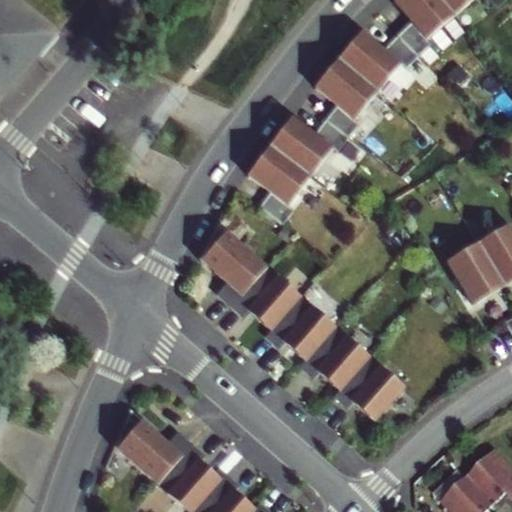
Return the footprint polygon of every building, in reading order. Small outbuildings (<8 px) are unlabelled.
[(0,0),(0,87),(16,69),(17,70),(27,59),(25,57),(46,33),(22,12),(23,10),(10,0),(0,0)] [(443,0),(396,0),(390,5),(409,29),(399,38),(413,52),(456,17),(443,0)] [(443,0),(456,17),(478,0),(443,0)] [(386,50),(364,32),(339,57),(378,89),(413,52),(398,37),(386,50)] [(339,57),(316,89),(336,108),(327,121),(343,134),(378,89),(339,57)] [(316,134),(292,119),(271,145),(312,175),(343,134),(327,121),(316,134)] [(271,145),(248,177),(271,194),(262,207),(278,220),(312,175),(271,145)] [(511,220),(491,232),(511,269),(511,220)] [(256,258),(220,228),(194,259),(229,291),(232,286),(256,258)] [(511,269),(491,232),(461,249),(485,292),(511,277),(511,269)] [(295,293),(256,258),(232,286),(245,297),(241,303),(267,323),(295,293)] [(332,322),(295,293),(267,323),(284,338),(281,342),(300,359),(302,356),(332,322)] [(368,354),(332,322),(302,356),(319,369),(315,376),(333,393),(340,384),(368,354)] [(403,385),(368,354),(340,384),(356,398),(352,401),(373,419),(403,385)] [(180,455),(126,414),(112,449),(152,487),(180,455)] [(436,503),(443,511),(492,511),(508,497),(511,500),(511,466),(495,449),(436,503)] [(190,511),(215,485),(180,455),(152,487),(179,511),(190,511)] [(246,511),(215,485),(190,511),(246,511)]
